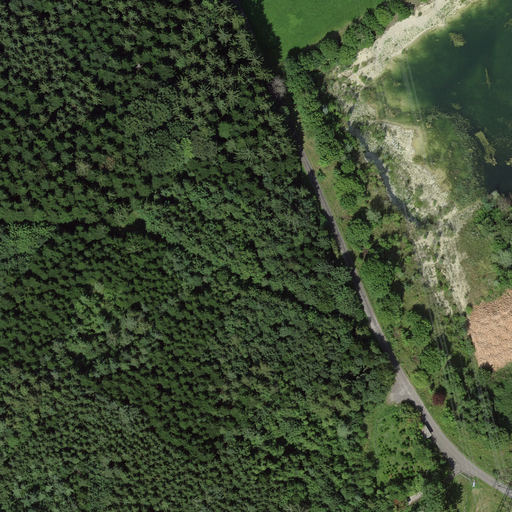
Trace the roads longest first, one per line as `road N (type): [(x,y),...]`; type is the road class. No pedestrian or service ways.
road 1 (track): [(511,492),(458,453),(400,370),(234,0)]
road 2 (track): [(377,328),(265,291),(123,227),(0,221)]
